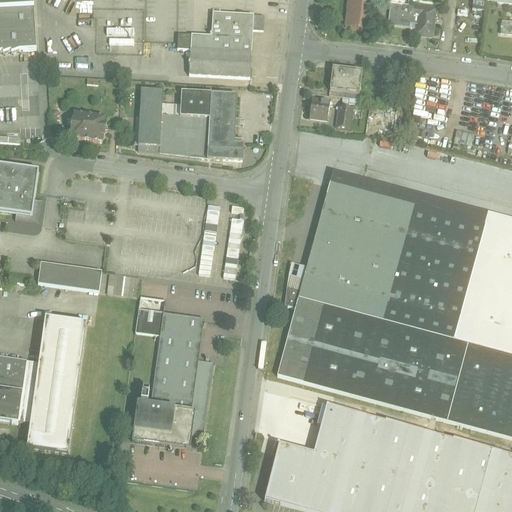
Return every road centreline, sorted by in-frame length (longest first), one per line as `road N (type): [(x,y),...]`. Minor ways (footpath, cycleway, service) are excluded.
road 1 (unclassified): [(230,511),(277,182)]
road 2 (unclassified): [(277,182),(74,158),(57,165),(48,213)]
road 3 (unknown): [(281,148),(511,208)]
road 4 (unclassified): [(294,42),(511,72)]
road 5 (unclassified): [(277,182),(294,42)]
